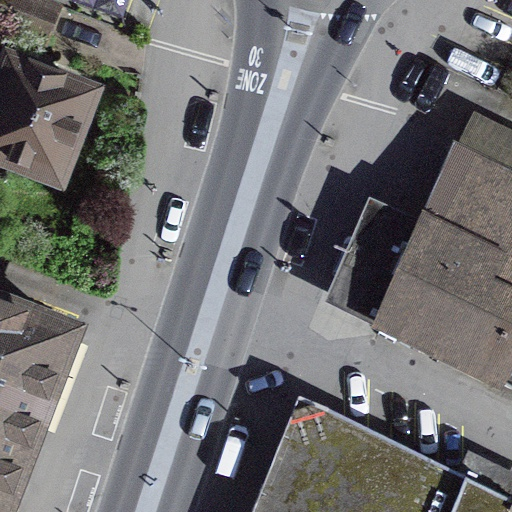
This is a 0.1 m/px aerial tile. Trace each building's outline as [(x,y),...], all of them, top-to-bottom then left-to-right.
[(59,8),(38,0),(3,0),(0,8),(0,24),(46,42),(59,8)] [(23,68),(10,64),(0,90),(0,178),(5,180),(12,162),(58,180),(91,95),(61,83),(63,78),(25,64),(23,68)] [(511,189),(454,162),(420,235),(368,210),(318,316),(372,342),(505,404),(511,389),(511,189)] [(0,505),(5,507),(37,425),(72,334),(0,306),(0,505)] [(507,511),(297,408),(252,511),(507,511)]
